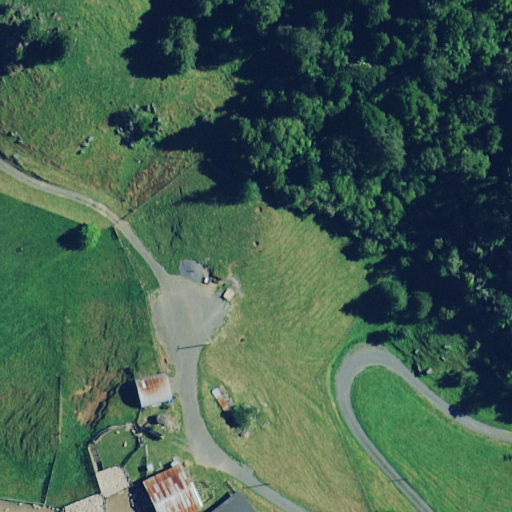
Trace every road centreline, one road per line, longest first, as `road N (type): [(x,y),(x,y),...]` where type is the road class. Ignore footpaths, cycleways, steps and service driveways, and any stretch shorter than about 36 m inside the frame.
road 1 (track): [(0,123),(71,151),(163,240),(229,433),(270,504),(285,511)]
road 2 (track): [(430,511),(417,480),(303,344),(310,329),(402,329),(511,384)]
